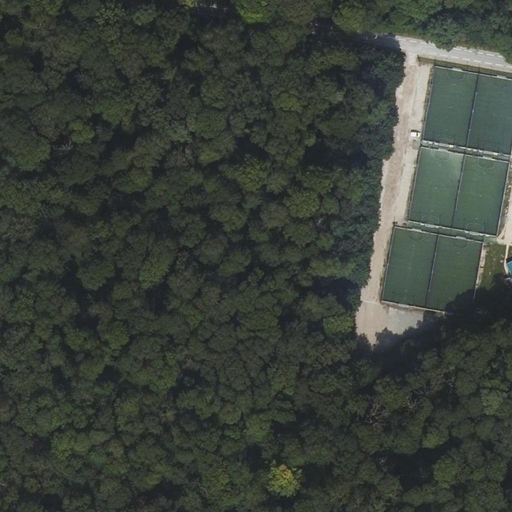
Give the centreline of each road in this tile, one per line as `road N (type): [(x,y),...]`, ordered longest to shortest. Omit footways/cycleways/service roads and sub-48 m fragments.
road 1 (track): [(461,347),(115,511)]
road 2 (unclassified): [(154,0),(511,63)]
